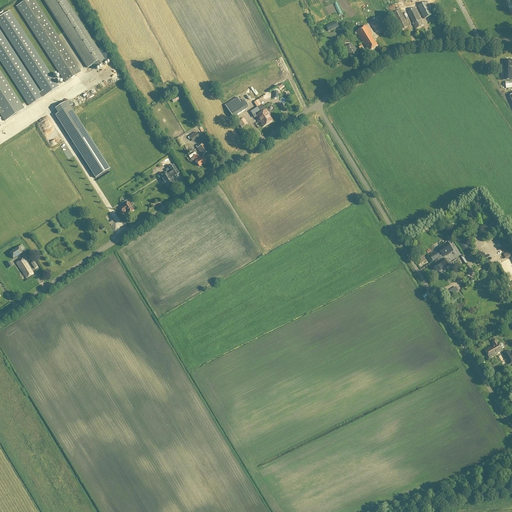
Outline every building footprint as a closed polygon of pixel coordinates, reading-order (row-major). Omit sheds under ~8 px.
[(80,73),(33,0),(26,0),(16,7),(57,70),(65,83),(80,73)] [(65,0),(43,0),(87,68),(92,65),(95,69),(105,62),(65,0)] [(427,2),(417,7),(423,19),(433,15),(427,2)] [(57,70),(16,7),(13,9),(53,72),(57,70)] [(423,26),(414,8),(407,12),(413,24),(413,25),(415,30),(423,26)] [(53,72),(13,9),(10,12),(50,75),(53,72)] [(392,14),(398,26),(395,27),(397,32),(408,27),(400,10),(392,14)] [(40,93),(0,31),(0,61),(29,106),(58,87),(50,75),(10,12),(0,17),(0,26),(42,92),(40,93)] [(377,17),(369,22),(376,34),(384,29),(377,17)] [(338,27),(336,22),(326,27),(328,32),(338,27)] [(42,92),(0,26),(0,31),(40,93),(42,92)] [(366,26),(356,32),(364,46),(365,45),(369,52),(378,46),(372,36),(366,26)] [(352,44),(345,48),(351,59),(358,55),(352,44)] [(504,70),(502,70),(502,80),(511,79),(511,67),(511,61),(504,61),(504,70)] [(0,72),(0,113),(5,122),(24,109),(0,72)] [(79,106),(89,100),(85,93),(75,99),(79,106)] [(233,118),(249,108),(244,101),(240,103),(237,98),(224,106),(233,118)] [(110,170),(83,128),(70,107),(73,105),(70,100),(56,109),(59,114),(55,116),(68,137),(95,179),(110,170)] [(259,112),(268,124),(272,121),(269,116),(269,115),(266,110),(265,111),(264,109),(259,112)] [(268,124),(259,112),(255,115),(256,117),(255,117),(259,122),(263,127),(268,124)] [(241,128),(247,124),(244,119),(238,123),(241,128)] [(195,133),(189,137),(193,142),(199,138),(195,133)] [(204,144),(197,149),(202,156),(209,151),(204,144)] [(196,155),(193,157),(195,161),(199,167),(206,162),(203,158),(200,160),(199,159),(198,159),(196,155)] [(171,179),(178,174),(173,166),(168,169),(170,172),(168,174),(167,173),(160,178),(162,181),(160,181),(163,185),(164,184),(167,188),(168,187),(169,187),(172,185),(172,184),(174,183),(171,179)] [(123,206),(122,207),(118,210),(121,215),(126,212),(128,215),(129,216),(132,214),(131,213),(134,211),(128,203),(127,203),(126,201),(122,204),(123,206)] [(471,251),(461,236),(455,240),(464,255),(471,251)] [(9,253),(13,259),(25,251),(21,245),(9,253)] [(433,267),(435,272),(436,271),(437,273),(447,266),(442,259),(440,261),(439,258),(440,257),(442,256),(452,250),(448,245),(439,250),(440,253),(438,254),(436,252),(429,256),(433,262),(434,261),(436,263),(432,266),(433,267)] [(23,259),(16,264),(26,279),(33,275),(23,259)] [(492,343),(493,346),(485,351),(489,359),(503,351),(501,349),(503,348),(504,347),(503,345),(502,344),(501,345),(499,345),(498,343),(496,340),(492,343)] [(503,355),(509,365),(511,363),(511,353),(511,354),(509,351),(503,355)]
